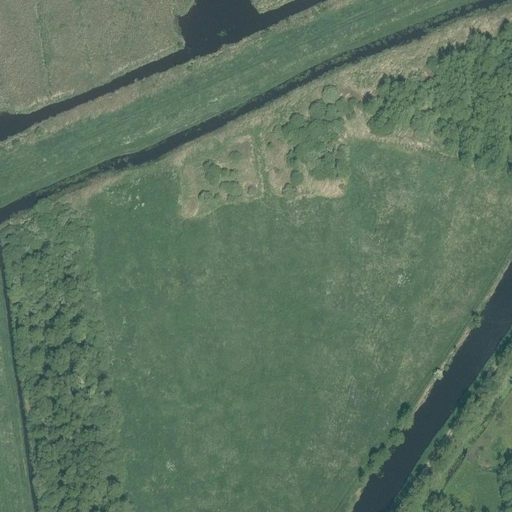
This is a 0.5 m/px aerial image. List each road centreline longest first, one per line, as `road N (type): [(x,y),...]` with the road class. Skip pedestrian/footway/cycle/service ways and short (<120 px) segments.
road 1 (track): [(337,511),(511,240)]
road 2 (track): [(397,511),(511,341)]
